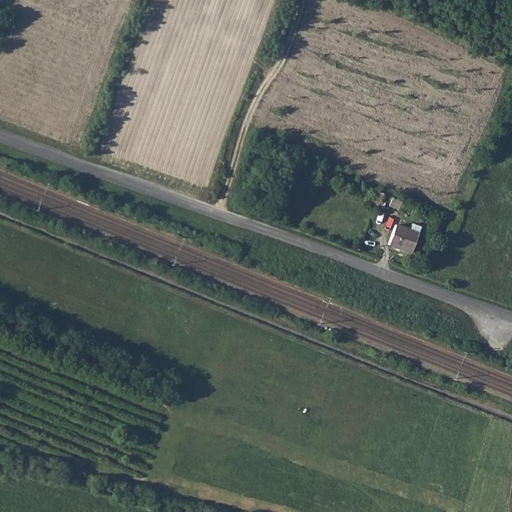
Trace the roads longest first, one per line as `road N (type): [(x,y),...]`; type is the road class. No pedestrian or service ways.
road 1 (track): [(511,418),(0,213)]
road 2 (residential): [(0,135),(511,319)]
road 3 (track): [(219,215),(300,0)]
